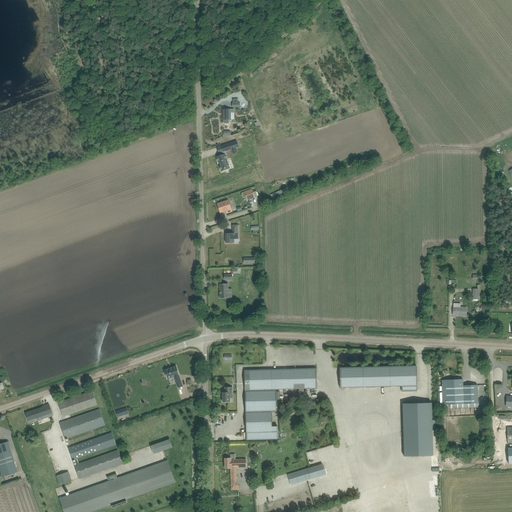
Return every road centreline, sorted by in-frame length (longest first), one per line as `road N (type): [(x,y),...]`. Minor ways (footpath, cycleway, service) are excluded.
road 1 (unclassified): [(205,339),(195,0)]
road 2 (tertiary): [(511,347),(268,334),(205,339)]
road 3 (tertiary): [(0,409),(205,339)]
road 4 (unclassified): [(210,511),(205,339)]
road 5 (track): [(199,106),(319,0)]
